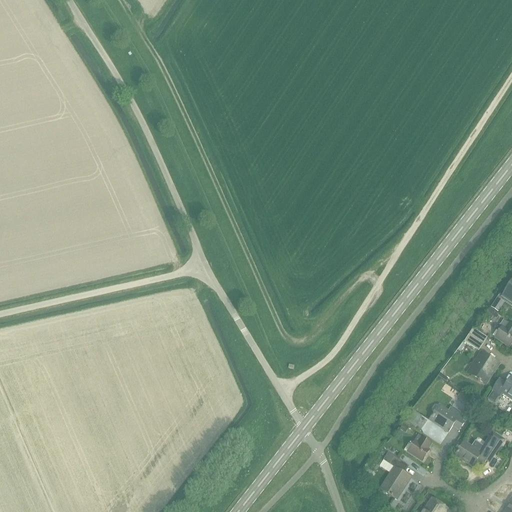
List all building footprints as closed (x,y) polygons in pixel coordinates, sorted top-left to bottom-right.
[(511,281),(502,297),(511,303),(511,281)] [(504,319),(510,312),(501,303),(495,310),(504,319)] [(511,326),(511,325),(508,323),(505,328),(502,327),(495,339),(509,348),(511,344),(511,326)] [(479,352),(484,344),(488,338),(473,328),(464,342),(479,352)] [(467,374),(477,380),(485,385),(491,376),(490,375),(497,364),(499,365),(499,364),(481,353),(467,374)] [(440,373),(438,376),(446,382),(448,379),(440,373)] [(500,380),(492,392),(499,396),(501,394),(511,400),(511,377),(511,378),(507,385),(500,380)] [(471,407),(475,398),(466,394),(462,403),(471,407)] [(459,430),(464,422),(466,419),(460,415),(460,413),(453,408),(450,409),(448,412),(439,406),(429,421),(447,433),(452,426),(459,430)] [(413,412),(406,422),(415,428),(422,417),(413,412)] [(464,442),(454,456),(472,467),(475,463),(482,467),(489,455),(493,458),(504,441),(494,434),(484,447),(475,441),(471,447),(464,442)] [(404,451),(405,452),(421,462),(429,450),(427,449),(431,444),(418,436),(411,446),(408,444),(404,451)] [(439,436),(431,441),(435,446),(442,441),(439,436)] [(388,453),(382,461),(395,469),(381,491),(396,501),(406,487),(404,485),(409,477),(404,474),(408,467),(388,453)] [(445,511),(446,510),(431,501),(423,511),(445,511)]
